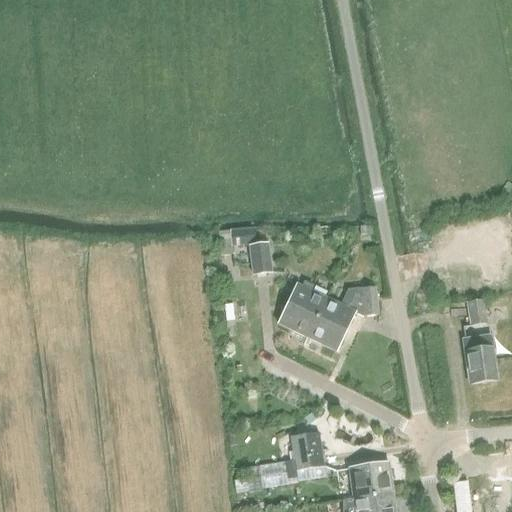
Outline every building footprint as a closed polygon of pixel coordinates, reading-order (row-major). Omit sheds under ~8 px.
[(359,228),(359,236),(372,236),(372,228),(359,228)] [(255,229),(228,232),(216,233),(219,256),(231,255),(231,248),(247,246),(251,276),(271,274),(267,244),(257,245),(255,229)] [(290,298),(277,326),(306,339),(325,299),(309,292),(311,286),(303,283),(301,288),(286,281),(280,293),(290,298)] [(325,299),(306,339),(335,353),(354,313),(364,317),(377,315),(375,289),(346,291),(339,306),(325,299)] [(489,301),(482,302),(467,304),(470,326),(485,325),(484,320),(491,319),(489,301)] [(232,305),(224,305),(226,321),(234,320),(232,305)] [(464,340),(470,386),(493,382),(487,337),(464,340)] [(312,413),(304,419),(308,425),(316,419),(312,413)] [(238,435),(228,437),(230,447),(240,445),(238,435)] [(293,463),(283,464),(285,481),(295,480),(294,473),(322,470),(318,435),(290,438),(293,463)] [(347,470),(352,500),(391,494),(386,464),(347,470)] [(259,477),(245,480),(247,492),(247,496),(262,493),(259,477)] [(245,480),(233,482),(235,494),(247,492),(245,480)] [(393,511),(391,494),(352,500),(342,502),(341,511),(393,511)]
